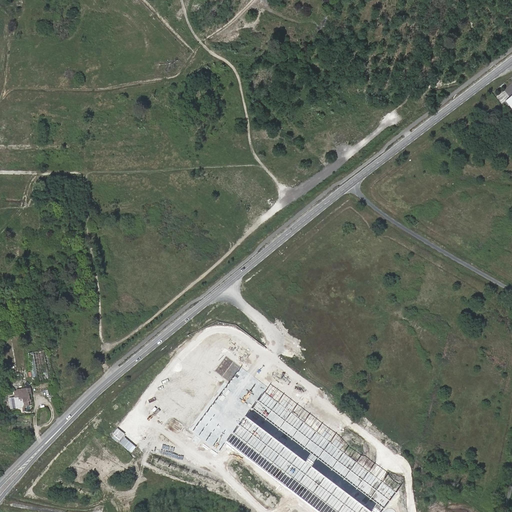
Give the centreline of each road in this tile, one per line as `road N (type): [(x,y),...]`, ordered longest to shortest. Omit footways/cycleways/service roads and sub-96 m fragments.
road 1 (secondary): [(60,428),(350,184)]
road 2 (secondary): [(350,184),(511,60)]
road 3 (residential): [(511,289),(391,219),(350,184)]
